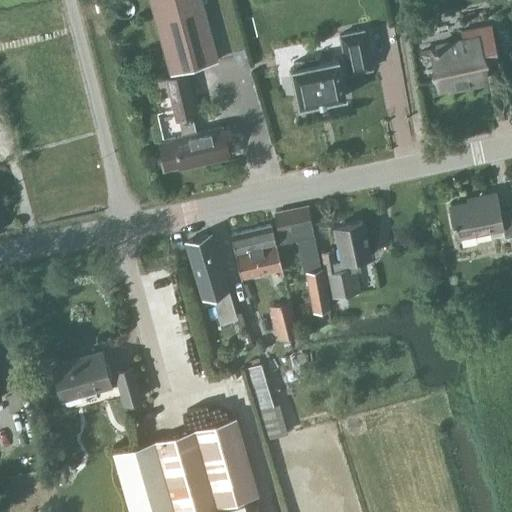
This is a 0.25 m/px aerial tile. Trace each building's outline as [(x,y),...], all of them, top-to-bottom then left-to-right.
[(202,0),(151,0),(172,74),(219,61),(202,0)] [(226,0),(216,0),(220,18),(230,17),(226,0)] [(462,31),(465,41),(432,48),(440,89),(486,79),(483,63),(498,60),(490,25),(462,31)] [(295,68),(291,69),(299,107),(347,97),(341,73),(348,72),(348,74),(373,69),(364,30),(340,35),(346,61),(339,63),(338,59),(318,63),(317,58),(294,63),(295,68)] [(188,72),(167,77),(172,98),(175,97),(183,133),(173,136),(173,138),(159,141),(166,169),(179,166),(180,168),(231,156),(224,124),(197,130),(194,115),(198,115),(188,72)] [(161,90),(148,94),(156,122),(170,118),(161,90)] [(506,238),(511,236),(511,208),(501,211),(497,192),(478,196),(479,200),(452,205),(455,222),(453,223),(456,238),(504,228),(506,238)] [(315,310),(331,307),(323,267),(321,268),(309,205),(275,212),(281,242),(298,239),(304,271),(307,271),(315,310)] [(372,254),(364,218),(334,226),(342,259),(336,260),(333,248),(322,251),(330,296),(360,290),(356,270),(361,269),(358,257),(372,254)] [(282,269),(271,223),(231,232),(242,279),(271,272),(282,269)] [(238,318),(211,233),(186,241),(192,262),(204,297),(213,294),(222,323),(238,318)] [(273,318),(274,323),(278,338),(299,333),(290,300),(269,305),(273,318)] [(125,403),(141,398),(132,367),(108,374),(102,350),(53,363),(63,399),(119,383),(125,403)] [(222,366),(220,360),(216,358),(212,359),(215,368),(222,366)] [(252,387),(268,382),(262,361),(261,362),(245,366),(252,387)] [(288,433),(280,402),(258,408),(266,439),(288,433)] [(130,511),(195,511),(259,494),(236,415),(113,451),(130,511)] [(246,511),(243,500),(202,511),(246,511)]
